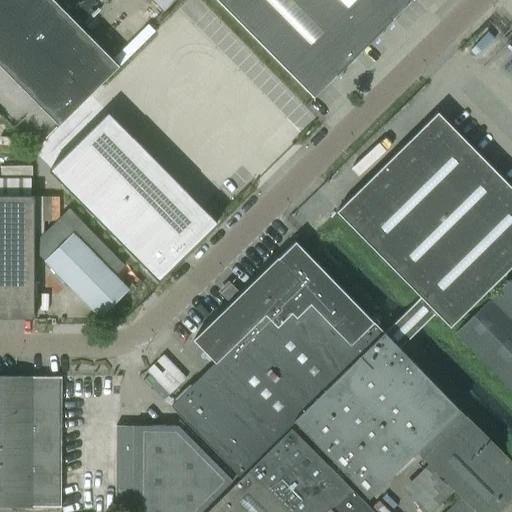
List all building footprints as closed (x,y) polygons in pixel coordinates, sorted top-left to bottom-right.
[(119,67),(52,0),(0,0),(0,65),(59,125),(119,67)] [(151,0),(163,11),(174,0),(151,0)] [(216,0),(313,97),(411,0),(216,0)] [(107,112),(48,171),(157,281),(216,223),(107,112)] [(392,340),(428,305),(449,327),(511,264),(511,188),(437,112),(336,211),(420,297),(384,332),(301,247),(295,241),(294,240),(239,294),(232,287),(224,295),(231,302),(193,339),(215,362),(170,406),(239,476),(294,421),(369,497),(416,451),(420,455),(462,412),(459,409),(392,340)] [(0,317),(34,318),(34,195),(0,195),(0,317)] [(72,232),(44,260),(100,317),(128,289),(72,232)] [(511,276),(454,332),(511,390),(511,276)] [(145,369),(168,392),(185,376),(162,352),(145,369)] [(0,375),(0,505),(60,506),(58,377),(32,377),(33,376),(0,375)] [(497,511),(511,497),(511,462),(466,415),(465,416),(462,412),(420,455),(460,497),(445,511),(497,511)] [(117,425),(117,506),(126,506),(133,506),(132,511),(200,511),(232,480),(178,425),(126,425),(117,425)] [(291,428),(248,471),(288,511),(326,511),(329,510),(331,511),(373,511),(368,506),(291,428)] [(288,511),(248,471),(206,511),(288,511)]
